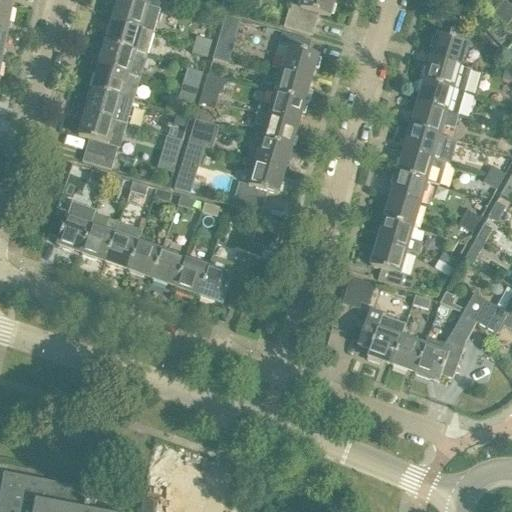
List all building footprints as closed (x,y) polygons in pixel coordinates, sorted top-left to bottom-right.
[(0,0),(0,8),(11,11),(12,0),(0,0)] [(122,0),(118,0),(112,23),(153,35),(153,34),(142,31),(148,8),(158,11),(160,0),(129,0),(129,2),(122,0)] [(334,0),(302,0),(300,9),(290,7),(283,29),(312,38),(319,16),(329,19),(334,0)] [(492,16),(499,22),(511,9),(504,2),(492,16)] [(0,35),(6,36),(11,11),(0,8),(0,35)] [(511,9),(499,22),(506,29),(511,22),(511,9)] [(112,23),(105,45),(146,58),(153,35),(112,23)] [(437,36),(429,62),(470,73),(470,72),(460,68),(466,48),(475,50),(479,37),(452,29),(449,40),(437,36)] [(282,72),(281,74),(311,82),(318,57),(307,54),(311,43),(282,34),(272,69),(282,72)] [(196,38),(194,47),(209,51),(211,43),(196,38)] [(217,44),(215,53),(229,57),(232,49),(217,44)] [(105,45),(98,68),(140,80),(146,58),(105,45)] [(209,51),(194,47),(192,55),(206,59),(209,51)] [(229,57),(215,53),(212,61),(227,65),(229,57)] [(429,62),(423,85),(463,97),(470,73),(429,62)] [(98,68),(92,91),(133,104),(140,80),(98,68)] [(502,81),(511,84),(511,74),(505,73),(502,81)] [(281,74),(274,97),(304,106),(311,82),(281,74)] [(208,75),(201,99),(216,103),(218,95),(222,96),(226,80),(208,75)] [(183,84),(181,93),(195,97),(198,89),(183,84)] [(423,85),(416,107),(457,118),(463,97),(423,85)] [(92,91),(85,114),(126,126),(133,104),(92,91)] [(195,97),(181,93),(178,101),(193,105),(195,97)] [(260,104),(257,115),(298,128),(304,106),(274,97),(271,108),(260,104)] [(216,103),(201,99),(199,107),(213,111),(216,103)] [(416,107),(410,130),(439,139),(442,128),(453,132),(457,118),(416,107)] [(201,111),(195,122),(207,125),(211,114),(201,111)] [(88,141),(85,152),(114,161),(117,149),(119,150),(126,126),(85,114),(78,138),(88,141)] [(265,130),(261,142),(291,151),(298,128),(257,115),(253,126),(265,130)] [(187,121),(175,118),(173,126),(184,129),(187,121)] [(170,130),(167,139),(182,143),(184,135),(170,130)] [(410,130),(403,153),(433,162),(433,161),(444,164),(450,142),(439,139),(410,130)] [(190,137),(188,145),(203,149),(205,141),(190,137)] [(178,156),(182,143),(167,139),(163,152),(178,156)] [(247,162),(247,163),(284,174),(291,151),(261,142),(255,164),(247,162)] [(189,195),(203,150),(203,149),(188,145),(174,191),(189,195)] [(114,161),(85,152),(82,163),(111,172),(114,161)] [(403,153),(396,177),(426,186),(433,162),(403,153)] [(284,174),(247,163),(244,172),(252,174),(248,187),(238,184),(235,197),(264,206),(267,194),(278,197),(284,174)] [(491,169),(487,177),(500,184),(505,177),(491,169)] [(511,175),(500,196),(509,201),(511,195),(511,175)] [(108,177),(105,186),(121,191),(123,182),(108,177)] [(396,177),(390,199),(420,207),(426,186),(396,177)] [(500,184),(487,177),(483,184),(496,192),(500,184)] [(132,184),(129,193),(144,198),(147,189),(132,184)] [(156,191),(153,200),(168,205),(171,196),(156,191)] [(264,206),(235,197),(232,208),(260,216),(264,206)] [(180,198),(177,207),(192,212),(195,203),(180,198)] [(390,199),(383,222),(413,231),(420,207),(390,199)] [(204,205),(201,214),(217,219),(219,210),(204,205)] [(488,218),(497,223),(504,209),(496,205),(488,218)] [(56,247),(80,256),(90,227),(66,219),(68,214),(57,210),(47,236),(59,240),(56,247)] [(467,212),(463,220),(476,227),(480,220),(467,212)] [(476,227),(463,220),(459,227),(472,235),(476,227)] [(80,256),(104,264),(118,225),(108,221),(104,232),(90,227),(80,256)] [(379,235),(377,245),(406,254),(406,253),(418,256),(421,245),(410,242),(413,231),(383,222),(383,224),(379,223),(376,234),(379,235)] [(104,264),(127,273),(137,244),(141,233),(118,225),(104,264)] [(484,226),(476,240),(484,245),(492,231),(484,226)] [(484,245),(476,240),(464,262),(472,267),(484,245)] [(127,273),(151,281),(161,253),(137,244),(127,273)] [(406,254),(377,245),(370,268),(381,271),(377,282),(411,292),(415,280),(400,276),(406,254)] [(151,281),(174,290),(184,261),(161,253),(151,281)] [(208,270),(198,298),(222,307),(225,299),(236,304),(252,258),(241,254),(236,267),(213,259),(209,270),(208,270)] [(443,255),(439,263),(452,270),(456,263),(443,255)] [(174,290),(198,298),(208,270),(184,261),(174,290)] [(452,270),(439,263),(435,270),(448,278),(452,270)] [(343,304),(359,309),(365,287),(349,283),(343,304)] [(440,305),(461,317),(462,317),(465,312),(452,306),(454,301),(453,298),(445,294),(440,305)] [(430,302),(415,298),(412,307),(427,311),(430,302)] [(462,317),(474,324),(485,303),(477,298),(471,308),(468,307),(465,312),(462,317)] [(485,303),(474,324),(476,325),(496,336),(507,316),(506,315),(485,303)] [(381,364),(389,367),(400,336),(401,337),(405,326),(382,318),(382,316),(369,312),(357,348),(369,352),(366,358),(368,359),(367,362),(380,367),(381,364)] [(423,347),(413,375),(438,384),(441,377),(452,381),(465,344),(476,325),(474,324),(462,317),(461,317),(450,338),(453,340),(447,356),(439,353),(442,345),(426,340),(424,347),(423,347)] [(389,367),(413,375),(423,347),(401,339),(401,337),(400,336),(389,367)] [(0,511),(93,511),(96,498),(46,488),(48,483),(3,475),(0,490),(2,491),(2,494),(0,494),(0,511)]
